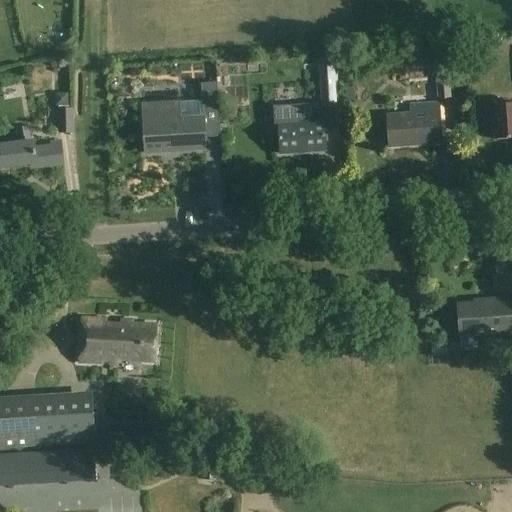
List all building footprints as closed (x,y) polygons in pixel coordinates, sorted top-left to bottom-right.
[(452,100),(448,56),(418,59),(420,76),(436,74),(438,101),(452,100)] [(204,118),(143,122),(145,154),(206,150),(205,139),(221,138),(217,83),(201,84),(204,118)] [(337,107),(335,83),(321,84),(323,108),(337,107)] [(511,102),(492,105),(495,140),(511,139),(511,102)] [(441,144),(439,104),(410,106),(411,115),(387,117),(389,147),(441,144)] [(74,134),(74,109),(59,109),(60,134),(74,134)] [(325,152),(323,121),(278,124),(280,155),(325,152)] [(31,143),(29,128),(16,130),(18,144),(0,146),(0,167),(31,164),(32,168),(64,164),(61,143),(51,144),(51,146),(35,148),(34,142),(31,143)] [(511,334),(511,327),(510,300),(482,302),(482,304),(457,306),(459,336),(490,334),(490,336),(511,334)] [(133,321),(81,318),(78,362),(117,365),(118,360),(155,362),(157,326),(132,324),(133,321)] [(0,449),(96,444),(92,392),(0,397),(0,449)] [(94,447),(0,452),(0,482),(96,477),(94,447)] [(60,511),(52,488),(26,497),(31,511),(60,511)]
